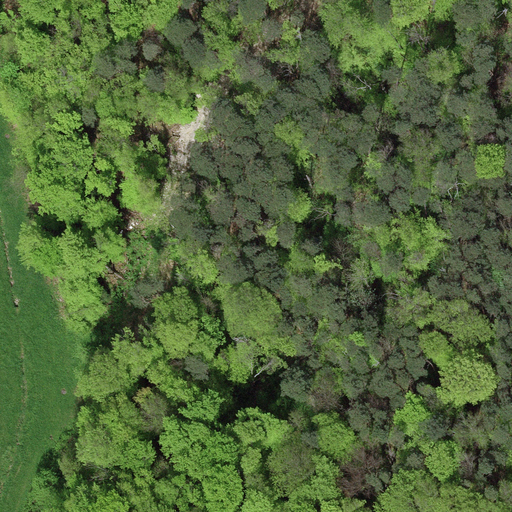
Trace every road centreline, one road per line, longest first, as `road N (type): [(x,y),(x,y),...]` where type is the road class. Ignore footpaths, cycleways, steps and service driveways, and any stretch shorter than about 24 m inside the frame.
road 1 (track): [(0,304),(16,334),(47,352),(98,371),(114,363),(217,101),(268,42),(321,0)]
road 2 (track): [(47,352),(0,79)]
